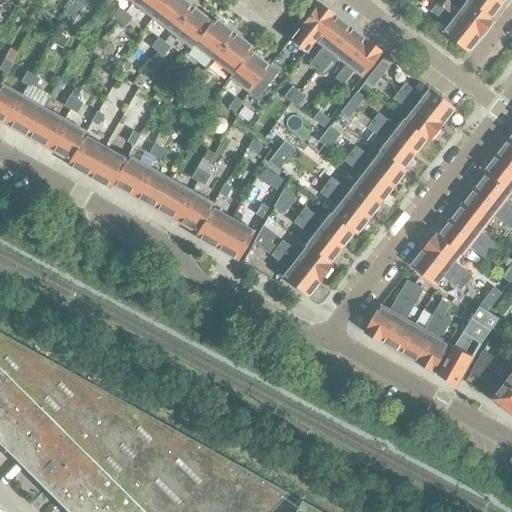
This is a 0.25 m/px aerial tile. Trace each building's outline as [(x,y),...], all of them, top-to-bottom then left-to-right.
[(135,0),(133,3),(153,18),(165,0),(135,0)] [(192,6),(183,0),(165,0),(153,18),(172,33),(192,6)] [(489,18),(465,0),(463,0),(464,0),(465,1),(459,9),(447,0),(437,0),(436,3),(479,36),(491,20),(489,18)] [(501,3),(497,0),(465,0),(489,18),(501,3)] [(305,52),(314,41),(334,15),(318,2),(289,40),(305,52)] [(479,36),(436,3),(430,10),(448,23),(441,32),(466,52),(479,36)] [(211,21),(192,6),(172,33),(191,48),(193,45),(211,21)] [(118,21),(125,11),(119,7),(112,17),(118,21)] [(42,8),(36,16),(47,25),(53,17),(42,8)] [(125,11),(118,21),(124,26),(131,16),(125,11)] [(317,70),(350,27),(334,15),(314,41),(322,47),(309,64),(317,70)] [(211,21),(193,45),(212,60),(232,32),(213,18),(211,21)] [(344,65),(365,39),(350,27),(317,70),(324,76),(337,59),(344,65)] [(252,48),(232,32),(212,60),(230,74),(231,75),(239,64),(249,51),(250,51),(252,48)] [(157,51),(164,41),(158,37),(151,47),(157,51)] [(115,49),(103,39),(97,45),(110,55),(115,49)] [(382,52),(365,39),(344,65),(335,78),(343,84),(353,71),(363,78),(382,52)] [(170,46),(164,41),(157,51),(162,56),(170,46)] [(158,61),(162,56),(157,51),(152,57),(158,61)] [(231,75),(230,74),(228,77),(248,92),(269,65),(250,51),(249,51),(239,64),(231,75)] [(12,62),(6,59),(4,58),(0,65),(0,69),(6,73),(12,62)] [(389,66),(383,61),(382,60),(374,71),(381,76),(389,66)] [(196,78),(204,68),(198,64),(190,74),(196,78)] [(277,72),(269,65),(248,92),(256,98),(277,72)] [(210,73),(204,68),(196,78),(202,82),(210,73)] [(27,85),(33,74),(26,71),(20,81),(27,85)] [(373,86),(381,76),(374,71),(366,81),(373,86)] [(33,74),(27,85),(34,89),(40,78),(33,74)] [(0,81),(0,121),(5,125),(22,94),(0,81)] [(454,109),(428,89),(422,97),(405,84),(399,91),(442,124),(454,109)] [(291,102),(299,91),(292,86),(284,96),(291,102)] [(306,97),(299,91),(291,102),(298,108),(306,97)] [(442,124),(399,91),(394,98),(410,111),(405,118),(404,118),(403,119),(428,139),(430,140),(442,124)] [(365,98),(358,92),(357,92),(351,100),(357,105),(358,106),(365,98)] [(43,106),(22,94),(5,125),(26,136),(43,106)] [(80,94),(77,99),(70,109),(76,113),(82,102),(81,101),(84,96),(80,94)] [(70,109),(77,99),(69,95),(63,105),(70,109)] [(242,101),(239,99),(236,96),(228,106),(235,111),(242,101)] [(351,100),(350,99),(344,107),(351,113),(357,105),(351,100)] [(64,118),(43,106),(26,136),(47,148),(64,118)] [(91,121),(98,125),(104,114),(97,110),(91,121)] [(319,110),(313,118),(312,118),(323,126),(329,118),(319,110)] [(428,139),(403,119),(397,127),(378,113),(373,121),(416,154),(428,139)] [(86,130),(64,118),(47,148),(69,160),(84,134),(86,130)] [(416,154),(373,121),(367,128),(385,142),(379,150),(404,169),(416,154)] [(341,134),(331,127),(330,126),(325,134),(335,142),(341,134)] [(132,130),(126,141),(133,145),(139,134),(132,130)] [(84,134),(69,160),(67,164),(88,176),(105,146),(84,134)] [(163,146),(168,138),(160,134),(155,142),(162,145),(163,146)] [(335,142),(325,134),(319,141),(329,149),(335,142)] [(247,146),(256,152),(262,142),(254,136),(247,146)] [(511,140),(510,139),(498,155),(511,166),(511,140)] [(284,141),(272,156),(268,161),(279,169),(294,149),(284,141)] [(156,156),(162,145),(155,142),(149,153),(156,156)] [(168,149),(163,146),(162,145),(156,156),(158,157),(162,160),(168,149)] [(105,146),(88,176),(110,188),(112,185),(126,157),(105,146)] [(404,169),(379,150),(372,158),(356,146),(350,153),(393,187),(406,171),(404,169)] [(393,187),(350,153),(344,161),(361,174),(355,182),(381,203),(393,187)] [(128,154),(126,157),(112,185),(133,196),(150,166),(143,162),(128,154)] [(511,166),(498,155),(486,171),(487,173),(511,191),(511,166)] [(150,166),(133,196),(154,208),(171,178),(152,167),(150,166)] [(199,181),(205,170),(199,166),(193,177),(199,181)] [(212,173),(205,170),(199,181),(206,184),(212,173)] [(511,191),(487,173),(475,188),(511,216),(511,203),(506,199),(511,192),(511,191)] [(192,190),(171,178),(154,208),(175,220),(192,190)] [(381,203),(355,182),(348,190),(332,178),(326,185),(369,218),(381,203)] [(232,186),(224,182),(218,193),(226,197),(232,186)] [(369,218),(326,185),(320,192),(338,205),(332,213),(331,212),(330,213),(354,233),(356,234),(369,218)] [(511,216),(475,188),(463,204),(488,223),(495,215),(511,228),(511,216)] [(192,190),(175,220),(196,232),(212,206),(214,202),(192,190)] [(295,199),(284,191),(283,190),(279,199),(289,207),(295,199)] [(289,207),(279,199),(274,207),(284,214),(289,207)] [(268,207),(267,206),(261,203),(255,214),(262,217),(268,207)] [(488,223),(463,204),(451,220),(494,252),(500,245),(482,231),(488,223)] [(212,206),(196,232),(194,236),(216,248),(232,218),(212,206)] [(354,233),(330,213),(324,221),(305,207),(300,215),(342,248),(354,233)] [(342,248),(300,215),(294,222),(312,235),(305,244),(330,263),(342,248)] [(237,260),(254,230),(232,218),(216,248),(237,260)] [(494,252),(451,220),(439,235),(462,254),(463,255),(470,246),(488,260),(494,252)] [(305,244),(304,243),(303,244),(304,245),(298,252),(263,225),(259,232),(320,279),(331,264),(330,263),(305,244)] [(320,279),(259,232),(253,241),(287,267),(281,276),(307,296),(320,279)] [(437,233),(424,249),(467,282),(473,274),(457,262),(462,254),(439,235),(437,233)] [(467,282),(424,249),(412,265),(438,285),(444,276),(461,290),(467,282)] [(511,282),(511,280),(511,266),(503,276),(511,282)] [(383,343),(416,284),(408,280),(391,310),(382,304),(366,333),(383,343)] [(416,284),(383,343),(401,352),(417,323),(408,318),(424,289),(416,284)] [(495,287),(481,305),(488,310),(502,293),(495,287)] [(511,305),(511,297),(507,294),(495,309),(504,316),(511,305)] [(417,323),(401,352),(418,362),(445,315),(451,304),(443,299),(426,328),(417,323)] [(484,340),(493,328),(500,318),(488,310),(481,305),(480,306),(464,332),(456,345),(452,343),(436,372),(459,385),(484,340)] [(445,315),(418,362),(436,372),(452,343),(456,345),(464,332),(458,328),(450,342),(443,337),(453,319),(445,315)] [(511,324),(506,320),(500,318),(493,328),(507,339),(511,331),(511,324)] [(0,332),(0,443),(69,511),(268,511),(288,493),(0,332)] [(477,361),(493,370),(499,359),(484,350),(477,361)] [(493,370),(477,361),(471,372),(487,381),(493,370)] [(511,362),(502,376),(504,378),(511,384),(511,362)] [(511,384),(504,378),(490,396),(511,412),(511,384)] [(324,511),(301,499),(293,511),(324,511)]
